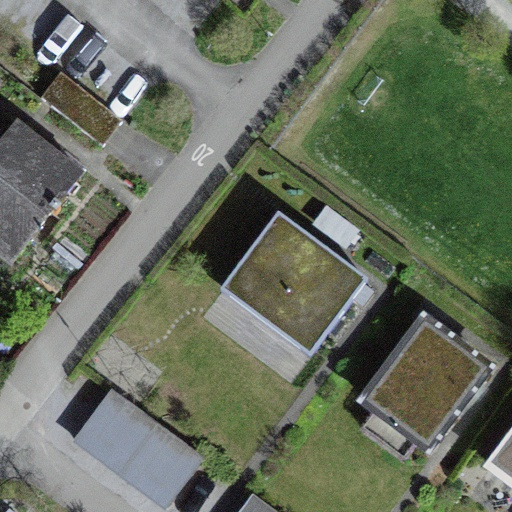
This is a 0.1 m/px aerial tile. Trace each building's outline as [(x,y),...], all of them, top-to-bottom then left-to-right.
[(62,74),(41,99),(102,148),(122,122),(62,74)] [(0,256),(11,265),(78,179),(49,157),(15,131),(4,145),(0,142),(0,256)] [(279,216),(217,297),(306,364),(367,282),(279,216)] [(489,372),(425,324),(361,409),(425,457),(489,372)] [(146,495),(166,511),(203,463),(112,393),(75,441),(106,465),(146,495)] [(511,451),(492,478),(511,492),(511,451)] [(271,511),(253,498),(242,511),(271,511)]
